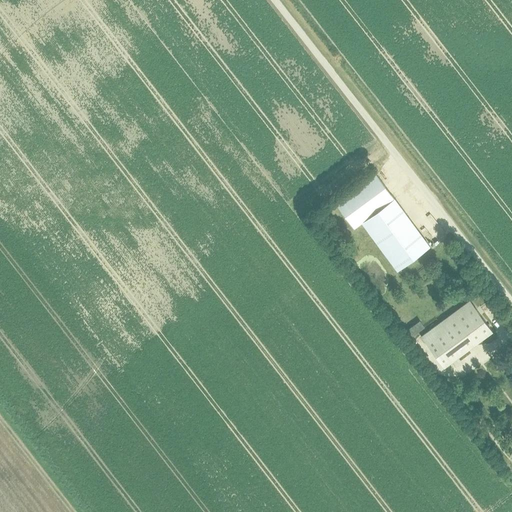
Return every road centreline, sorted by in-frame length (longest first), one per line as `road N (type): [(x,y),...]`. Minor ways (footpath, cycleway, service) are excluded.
road 1 (unclassified): [(511,304),(274,0)]
road 2 (track): [(75,511),(0,417)]
